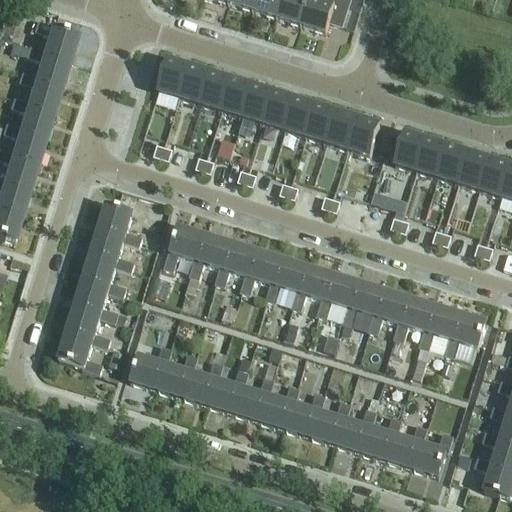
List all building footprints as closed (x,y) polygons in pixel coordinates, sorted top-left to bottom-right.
[(205,0),(205,2),(229,10),(232,0),(205,0)] [(232,0),(229,10),(253,18),(258,0),(232,0)] [(258,0),(253,18),(277,25),(285,0),(258,0)] [(285,0),(277,25),(302,33),(311,4),(297,0),(285,0)] [(311,0),(311,4),(302,33),(326,40),(330,29),(343,33),(351,6),(331,0),(311,0)] [(4,29),(2,36),(13,40),(18,22),(6,18),(3,29),(4,29)] [(51,43),(46,59),(71,66),(79,43),(54,35),(55,33),(38,28),(35,38),(51,43)] [(43,68),(38,84),(64,92),(71,66),(46,59),(30,54),(27,63),(43,68)] [(168,67),(158,98),(180,105),(190,73),(168,67)] [(190,73),(180,105),(201,111),(211,80),(190,73)] [(35,94),(30,110),(56,118),(64,92),(38,84),(22,79),(19,89),(35,94)] [(211,80),(201,111),(222,118),(232,86),(211,80)] [(232,86),(222,118),(243,124),(253,93),(232,86)] [(253,93),(243,124),(264,131),(274,99),(253,93)] [(274,99),(264,131),(285,137),(295,106),(274,99)] [(27,119),(22,135),(48,143),(56,118),(30,110),(14,105),(11,115),(27,119)] [(295,106),(285,137),(306,144),(316,112),(295,106)] [(316,112),(306,144),(327,150),(337,119),(316,112)] [(337,119),(327,150),(348,157),(358,125),(337,119)] [(358,125),(348,157),(370,163),(380,132),(358,125)] [(19,145),(14,161),(40,169),(48,143),(22,135),(7,130),(4,140),(19,145)] [(405,140),(395,171),(417,178),(427,147),(405,140)] [(427,147),(417,178),(438,185),(448,153),(427,147)] [(157,152),(153,163),(161,166),(165,154),(157,152)] [(448,153),(438,185),(459,191),(469,160),(448,153)] [(165,154),(161,166),(169,168),(172,157),(165,154)] [(0,166),(11,170),(6,186),(32,194),(40,169),(14,161),(0,156),(0,166)] [(469,160),(459,191),(480,198),(490,166),(469,160)] [(249,163),(242,161),(239,169),(246,171),(249,163)] [(199,165),(196,176),(203,179),(207,167),(199,165)] [(490,166),(480,198),(501,204),(511,173),(490,166)] [(207,167),(203,179),(211,181),(214,170),(207,167)] [(511,173),(501,204),(511,207),(511,173)] [(241,178),(238,189),(245,192),(249,180),(241,178)] [(249,180),(245,192),(253,194),(256,183),(249,180)] [(0,194),(4,196),(0,207),(0,212),(24,220),(32,194),(6,186),(0,184),(0,194)] [(283,191),(280,202),(287,205),(291,193),(283,191)] [(291,193),(287,205),(295,207),(298,196),(291,193)] [(325,204),(322,215),(329,218),(333,206),(325,204)] [(333,206),(329,218),(337,220),(340,209),(333,206)] [(24,220),(0,212),(0,243),(15,248),(24,220)] [(107,212),(99,241),(124,249),(140,253),(143,244),(127,239),(133,220),(107,212)] [(394,225),(401,227),(403,219),(396,217),(394,225)] [(394,225),(390,237),(398,239),(402,228),(394,225)] [(402,228),(398,239),(406,241),(409,230),(402,228)] [(179,262),(195,267),(203,242),(179,234),(172,259),(170,258),(165,275),(174,278),(179,262)] [(436,238),(432,250),(440,252),(444,241),(436,238)] [(129,268),(119,265),(124,249),(99,241),(91,266),(116,274),(132,279),(135,269),(129,268)] [(444,241),(440,252),(448,254),(451,243),(444,241)] [(205,270),(220,275),(228,250),(203,242),(195,267),(190,283),(200,286),(205,270)] [(230,278),(246,283),(254,258),(228,250),(220,275),(216,291),(225,294),(230,278)] [(478,251),(474,263),(482,265),(486,254),(478,251)] [(486,254),(482,265),(490,267),(493,256),(486,254)] [(256,286),(272,291),(279,265),(254,258),(246,283),(241,299),(251,302),(256,286)] [(281,294),(297,299),(305,273),(279,265),(272,291),(267,307),(276,310),(281,294)] [(91,266),(83,292),(108,300),(124,305),(127,295),(111,290),(116,274),(91,266)] [(307,302),(323,307),(331,281),(305,273),(297,299),(292,315),(302,318),(307,302)] [(332,310),(348,315),(356,289),(331,281),(323,307),(318,323),(327,325),(332,310)] [(154,302),(165,306),(171,287),(160,284),(154,302)] [(358,318),(374,323),(382,297),(356,289),(348,315),(343,330),(353,333),(358,318)] [(75,317),(100,325),(116,330),(119,320),(103,316),(108,300),(83,292),(75,317)] [(383,325),(399,330),(407,305),(382,297),(374,323),(369,338),(378,341),(383,325)] [(404,349),(409,333),(425,338),(433,313),(407,305),(399,330),(394,346),(404,349)] [(232,329),(236,316),(226,313),(222,326),(232,329)] [(425,338),(420,354),(421,354),(418,365),(419,365),(426,368),(435,362),(436,359),(445,362),(458,321),(433,313),(425,338)] [(67,343),(92,351),(108,356),(111,346),(95,341),(100,325),(75,317),(67,343)] [(487,329),(458,321),(445,362),(455,365),(460,349),(479,355),(487,329)] [(294,349),(299,332),(290,329),(285,346),(294,349)] [(334,360),(339,345),(328,341),(323,357),(334,360)] [(92,351),(67,343),(60,367),(84,374),(84,376),(100,381),(103,372),(88,367),(92,351)] [(160,397),(168,372),(173,356),(163,353),(158,369),(139,363),(132,389),(160,397)] [(285,366),(300,372),(305,359),(289,353),(285,366)] [(278,368),(282,357),(272,354),(269,365),(278,368)] [(109,373),(119,376),(123,361),(113,358),(109,373)] [(186,405),(193,380),(198,364),(189,361),(184,377),(168,372),(160,397),(186,405)] [(413,384),(421,386),(426,368),(419,365),(413,384)] [(186,405),(211,413),(219,388),(223,373),(224,372),(214,369),(209,385),(193,380),(186,405)] [(445,370),(442,379),(450,382),(453,372),(445,370)] [(237,421),(244,396),(249,380),(240,377),(235,393),(219,388),(211,413),(237,421)] [(262,429),(270,403),(275,388),(265,385),(260,401),(244,396),(237,421),(262,429)] [(511,391),(502,388),(499,398),(511,401),(511,411),(510,418),(511,419),(511,391)] [(288,437),(295,411),(300,396),(291,393),(286,408),(270,403),(262,429),(288,437)] [(288,437),(313,445),(321,419),(326,404),(316,401),(311,416),(295,411),(288,437)] [(339,453),(347,427),(351,411),(342,408),(337,424),(321,419),(313,445),(339,453)] [(507,428),(502,444),(511,447),(511,419),(510,418),(494,414),(491,423),(507,428)] [(339,453),(364,461),(372,435),(377,419),(367,416),(363,432),(347,427),(339,453)] [(364,461),(390,468),(398,443),(403,427),(393,424),(388,440),(372,435),(364,461)] [(415,476),(423,451),(428,435),(418,432),(414,448),(398,443),(390,468),(415,476)] [(499,454),(494,469),(511,475),(511,447),(502,444),(486,439),(483,449),(499,454)] [(423,451),(415,476),(439,484),(446,459),(448,460),(454,443),(444,440),(439,456),(423,451)] [(511,501),(511,475),(494,469),(478,465),(475,474),(491,479),(485,498),(511,506),(511,501)]
